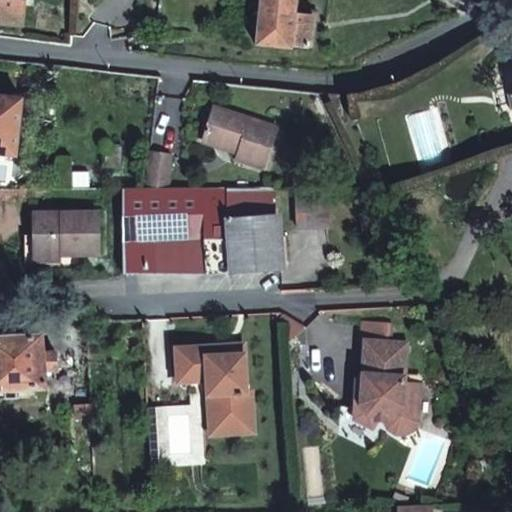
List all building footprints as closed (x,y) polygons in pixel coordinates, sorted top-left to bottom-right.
[(25,0),(0,0),(0,22),(24,24),(25,0)] [(263,0),(260,26),(258,47),(293,51),(293,48),(310,50),(313,22),(318,22),(319,14),(313,13),(312,18),(296,16),(297,0),(263,0)] [(0,156),(17,159),(24,100),(0,97),(0,156)] [(266,170),(279,128),(213,109),(203,141),(238,152),(236,162),(266,170)] [(169,190),(172,156),(152,153),(148,190),(169,190)] [(148,190),(125,191),(126,276),(188,274),(210,280),(211,283),(235,282),(234,273),(234,267),(245,266),(244,242),(232,241),(232,223),(232,221),(231,190),(169,190),(148,190)] [(231,190),(232,221),(277,219),(276,190),(231,190)] [(299,231),(330,231),(329,190),(299,190),(299,231)] [(0,201),(33,201),(33,191),(0,191),(0,201)] [(34,238),(35,259),(78,258),(101,257),(100,216),(34,217),(34,238)] [(234,267),(234,273),(284,271),(284,222),(232,223),(232,241),(244,242),(245,266),(234,267)] [(79,267),(78,258),(35,259),(34,238),(23,238),(24,269),(79,267)] [(87,301),(53,303),(54,320),(88,319),(88,316),(87,301)] [(0,340),(0,392),(7,392),(20,391),(47,389),(46,373),(60,372),(59,355),(45,355),(44,338),(0,340)] [(366,343),(365,382),(359,381),(358,409),(342,408),(340,438),(376,454),(392,429),(399,437),(407,438),(416,434),(420,425),(421,385),(406,385),(407,345),(366,343)] [(224,346),(224,356),(249,355),(249,345),(224,346)] [(225,381),(228,435),(260,433),(257,392),(252,393),(249,355),(224,356),(224,346),(181,349),(183,383),(212,381),(225,381)] [(228,435),(225,381),(212,381),(216,435),(228,435)] [(20,391),(7,392),(8,401),(21,400),(20,391)] [(95,419),(94,405),(81,406),(81,420),(95,419)] [(88,453),(88,461),(98,461),(98,453),(88,453)]
